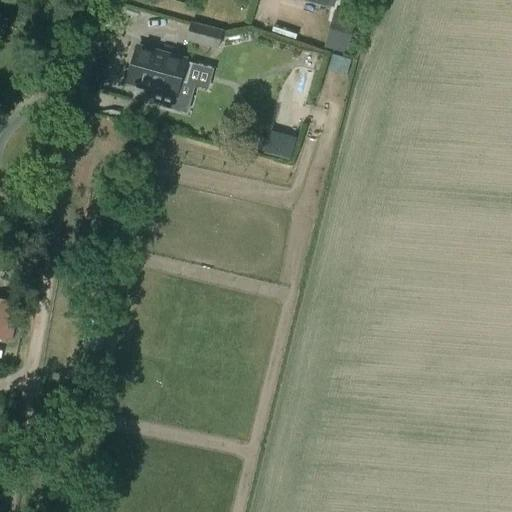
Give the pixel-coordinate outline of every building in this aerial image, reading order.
[(325,45),(347,52),(360,15),(338,8),(325,45)] [(186,41),(218,49),(223,30),(191,22),(186,41)] [(169,61),(169,59),(136,51),(128,82),(160,90),(161,88),(184,94),(191,66),(169,61)] [(297,138),(270,130),(267,140),(264,152),(263,153),(291,161),(297,138)] [(264,152),(267,140),(252,136),(249,148),(264,152)] [(0,338),(12,341),(18,303),(0,299),(0,338)] [(105,333),(84,330),(81,349),(102,351),(105,333)]
